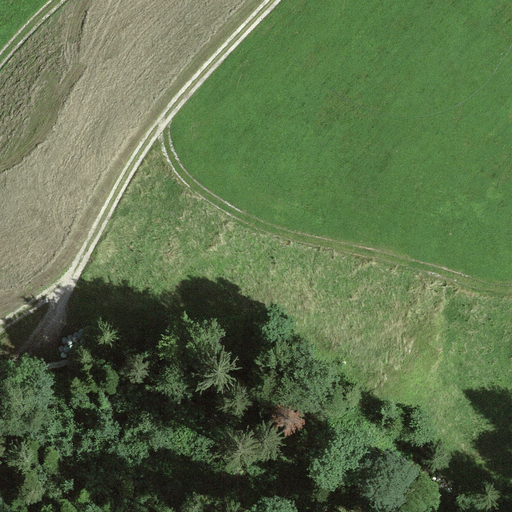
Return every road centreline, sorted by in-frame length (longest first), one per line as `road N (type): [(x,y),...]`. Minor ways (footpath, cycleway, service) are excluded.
road 1 (track): [(161,124),(180,167),(243,215),(285,234),(511,285)]
road 2 (track): [(68,288),(137,155),(175,102),(273,0)]
